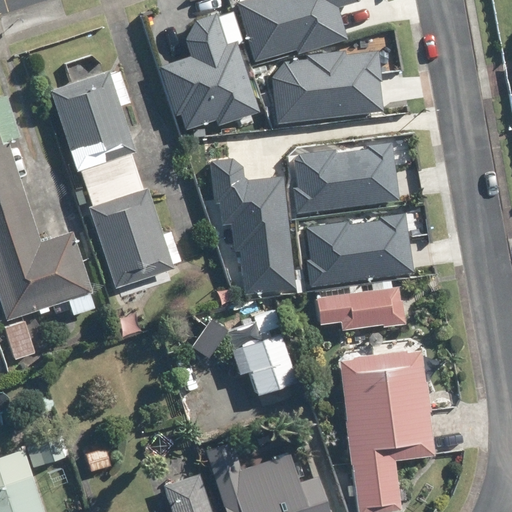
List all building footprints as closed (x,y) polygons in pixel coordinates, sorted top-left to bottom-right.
[(359,0),(358,0),(245,0),(231,4),(246,61),(342,34),(335,7),(359,0)] [(190,20),(179,42),(184,55),(154,66),(177,130),(209,119),(212,127),(256,111),(235,51),(226,55),(211,12),(190,20)] [(285,62),(273,78),(278,125),(385,112),(378,52),(348,55),(347,51),(308,55),(308,59),(285,62)] [(134,167),(129,150),(132,149),(106,68),(49,86),(74,167),(78,166),(83,183),(134,167)] [(0,198),(22,191),(0,124),(0,198)] [(300,154),(295,161),(299,187),(293,188),(297,215),(401,200),(393,143),(368,147),(368,149),(336,154),(335,149),(300,154)] [(244,167),(233,159),(210,161),(214,205),(219,204),(221,226),(232,225),(235,252),(242,251),(246,296),(297,290),(286,177),(250,181),(245,177),(244,167)] [(113,284),(170,266),(144,184),(139,185),(134,167),(83,183),(89,202),(88,203),(113,284)] [(0,302),(5,316),(89,287),(69,228),(37,238),(22,191),(0,198),(0,302)] [(348,220),(306,227),(311,258),(306,259),(310,287),(413,271),(404,213),(380,217),(380,220),(349,225),(348,220)] [(399,319),(394,284),(313,294),(317,320),(338,317),(339,327),(399,319)] [(22,319),(2,325),(12,356),(31,350),(22,319)] [(194,346),(211,357),(229,330),(212,319),(194,346)] [(277,331),(237,345),(253,391),(293,377),(277,331)] [(391,455),(431,450),(418,347),(336,357),(355,510),(397,505),(391,455)] [(48,393),(34,398),(38,411),(53,406),(48,393)] [(62,433),(24,444),(29,464),(67,452),(62,433)] [(203,448),(224,511),(328,511),(316,473),(247,495),(229,439),(203,448)] [(82,448),(88,468),(107,463),(101,442),(82,448)] [(41,511),(26,467),(0,475),(0,511),(41,511)] [(171,511),(169,511),(210,511),(196,470),(162,482),(171,511)]
